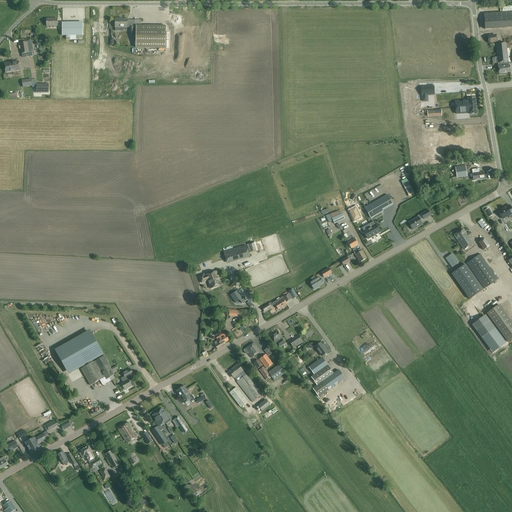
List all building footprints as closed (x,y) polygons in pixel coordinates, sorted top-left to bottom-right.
[(511,27),(511,12),(484,14),(485,29),(511,27)] [(119,20),(119,19),(115,19),(115,27),(127,27),(127,20),(119,20)] [(83,36),(82,36),(82,22),(62,22),(62,36),(66,36),(66,40),(83,40),(83,36)] [(136,48),(166,48),(166,26),(136,26),(136,48)] [(489,43),(497,42),(496,35),(488,36),(489,43)] [(20,44),(21,54),(22,54),(22,58),(29,56),(29,58),(31,58),(31,55),(33,55),(33,51),(31,52),(29,42),(28,42),(28,40),(20,42),(20,44)] [(498,63),(498,67),(499,73),(504,73),(506,72),(506,73),(510,72),(510,66),(509,66),(507,43),(495,44),(497,63),(498,63)] [(18,62),(4,64),(6,73),(20,71),(18,62)] [(35,92),(47,92),(47,84),(35,84),(35,92)] [(422,95),(423,101),(428,101),(427,95),(434,94),(434,86),(421,87),(422,95)] [(432,106),(442,105),(441,92),(435,93),(436,96),(431,96),(432,106)] [(469,97),(456,98),(457,104),(477,103),(476,95),(469,96),(469,97)] [(457,178),(468,177),(467,171),(465,171),(465,169),(456,170),(457,178)] [(472,170),(473,174),(472,174),(473,181),(485,179),(484,172),(480,173),(479,169),(472,170)] [(375,202),(365,208),(371,219),(383,212),(382,211),(393,205),(387,195),(375,202)] [(502,219),(511,212),(511,209),(509,205),(505,207),(502,209),(498,212),(502,219)] [(349,212),(354,223),(361,219),(356,208),(349,212)] [(428,210),(421,214),(424,220),(431,216),(428,210)] [(335,224),(345,219),(342,213),(332,218),(335,224)] [(417,228),(422,225),(418,217),(408,223),(412,229),(416,227),(417,228)] [(388,218),(381,219),(383,228),(390,227),(388,218)] [(487,225),(482,219),(478,222),(483,229),(487,225)] [(370,224),(362,228),(364,231),(363,231),(368,239),(380,232),(376,225),(375,225),(374,223),(371,225),(370,224)] [(346,239),(348,242),(347,243),(351,249),(358,244),(356,241),(357,241),(355,238),(354,239),(354,238),(354,239),(352,236),(347,229),(342,232),(344,235),(346,239)] [(470,232),(467,234),(464,229),(454,236),(464,250),(473,244),(469,238),(473,236),(470,232)] [(485,239),(479,243),(483,251),(490,246),(485,239)] [(258,251),(255,242),(247,245),(249,253),(258,251)] [(227,263),(250,257),(246,245),(224,252),(227,263)] [(360,262),(367,258),(361,249),(357,252),(358,253),(355,255),(360,262)] [(449,256),(446,258),(449,263),(452,267),(455,265),(458,263),(455,258),(452,254),(449,256)] [(498,279),(480,254),(466,264),(484,289),(498,279)] [(461,267),(451,274),(460,286),(469,299),(474,296),(479,293),(483,290),(474,277),(465,264),(461,267)] [(328,276),(330,275),(328,270),(321,275),(323,279),(327,275),(328,276)] [(201,284),(209,281),(212,288),(220,285),(216,276),(218,275),(216,271),(206,274),(206,275),(204,275),(204,274),(198,276),(201,284)] [(322,279),(320,280),(319,277),(310,283),(314,289),(323,284),(322,283),(324,282),(322,279)] [(298,296),(293,289),(288,292),(293,299),(298,296)] [(234,292),(230,295),(235,303),(239,300),(241,303),(245,301),(238,292),(235,294),(234,292)] [(286,302),(291,299),(288,294),(283,297),(286,302)] [(273,306),(275,304),(278,309),(287,304),(284,299),(283,299),(282,297),(271,304),(273,306)] [(511,338),(511,322),(499,305),(487,314),(508,342),(511,338)] [(72,369),(86,362),(88,366),(81,369),(90,385),(100,380),(102,384),(104,385),(111,381),(109,378),(115,375),(113,372),(118,369),(117,366),(111,369),(104,356),(96,361),(94,358),(102,353),(90,332),(61,349),(72,369)] [(281,337),(278,332),(271,336),(274,341),(276,343),(279,348),(286,343),(283,339),(282,339),(281,337)] [(214,343),(215,344),(215,345),(217,349),(225,345),(224,343),(229,340),(225,333),(216,338),(218,341),(214,343)] [(293,349),(303,342),(299,335),(289,342),(293,349)] [(250,346),(256,355),(260,352),(254,343),(250,346)] [(325,344),(323,346),(321,343),(315,347),(322,357),(325,355),(325,356),(329,354),(327,352),(330,351),(325,344)] [(256,355),(250,346),(246,349),(245,349),(244,350),(244,351),(246,354),(247,354),(248,353),(252,358),(256,355)] [(274,352),(269,347),(264,350),(268,356),(274,352)] [(273,364),(266,354),(259,359),(266,369),(273,364)] [(314,375),(328,365),(322,358),(309,368),(314,375)] [(246,375),(243,371),(238,365),(229,372),(234,378),(240,374),(243,377),(237,382),(253,402),(262,395),(246,375)] [(264,367),(259,370),(267,381),(271,377),(275,381),(285,373),(279,365),(268,373),(264,367)] [(311,378),(317,385),(334,374),(328,365),(314,375),(311,378)] [(125,390),(132,386),(127,377),(133,374),(130,369),(123,373),(125,377),(121,378),(123,382),(121,383),(125,390)] [(319,397),(345,379),(339,370),(334,374),(317,385),(312,389),(319,397)] [(188,393),(188,392),(185,386),(176,391),(180,397),(184,403),(192,399),(188,393)] [(248,402),(236,387),(229,393),(240,407),(248,402)] [(266,400),(258,406),(262,412),(270,405),(266,400)] [(261,416),(264,420),(278,411),(276,406),(261,416)] [(162,409),(158,412),(165,422),(168,420),(168,421),(170,420),(170,419),(171,418),(167,413),(166,414),(162,409)] [(165,422),(158,412),(153,416),(156,421),(155,422),(158,426),(154,429),(162,440),(165,438),(161,431),(163,429),(160,425),(165,422)] [(188,431),(178,417),(174,419),(175,420),(173,421),(177,425),(178,424),(184,433),(188,431)] [(247,422),(251,429),(258,425),(253,418),(247,422)] [(55,420),(48,424),(46,425),(49,430),(58,425),(55,420)] [(63,430),(72,426),(68,420),(60,425),(63,430)] [(118,429),(127,444),(138,437),(128,422),(118,429)] [(146,433),(142,435),(148,444),(152,442),(146,433)] [(32,454),(40,449),(38,444),(47,439),(44,435),(35,440),(34,438),(26,443),(32,454)] [(8,453),(18,447),(15,441),(4,447),(8,453)] [(92,454),(85,444),(78,449),(80,453),(79,453),(83,459),(85,458),(85,459),(86,459),(88,462),(89,462),(90,463),(89,464),(92,469),(102,464),(99,458),(95,460),(94,459),(95,458),(92,454)] [(158,450),(152,454),(156,461),(162,458),(158,450)] [(120,465),(112,451),(105,454),(113,468),(120,465)] [(69,462),(67,459),(63,452),(56,455),(60,463),(62,462),(64,465),(69,462)] [(76,462),(71,453),(67,456),(72,464),(74,464),(74,465),(77,471),(80,469),(78,465),(77,463),(76,463),(76,462)] [(110,476),(105,468),(100,471),(104,480),(110,476)] [(10,501),(3,506),(6,510),(5,511),(11,511),(16,509),(10,501)]
